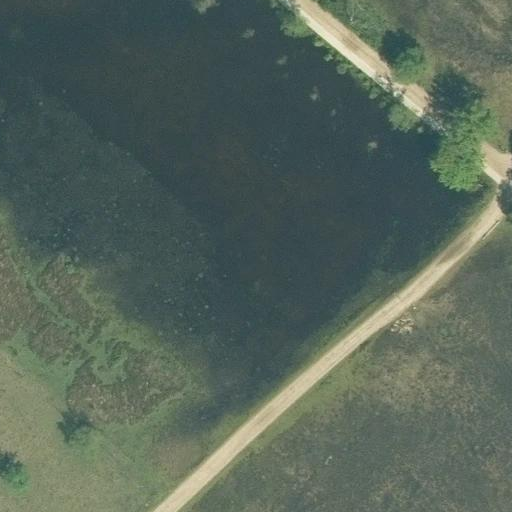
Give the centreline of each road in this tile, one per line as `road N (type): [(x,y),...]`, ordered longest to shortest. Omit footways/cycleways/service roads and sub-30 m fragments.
road 1 (track): [(180,511),(511,188)]
road 2 (track): [(511,176),(300,0)]
